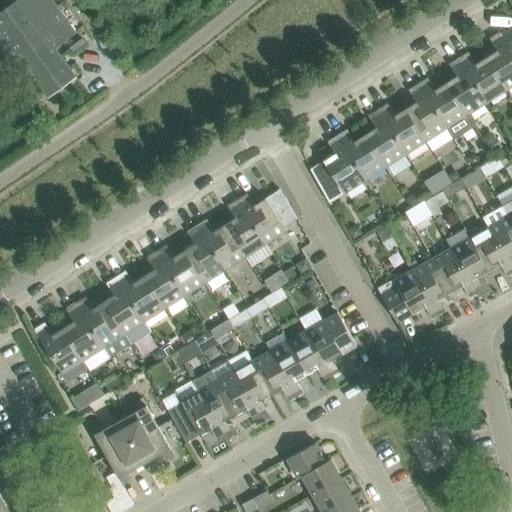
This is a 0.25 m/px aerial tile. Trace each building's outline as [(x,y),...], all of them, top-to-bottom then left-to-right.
[(15,0),(0,11),(0,60),(4,66),(19,56),(48,96),(75,76),(55,48),(75,33),(64,16),(51,0),(15,0)] [(497,50),(487,57),(508,92),(511,89),(511,28),(502,35),(500,32),(490,38),(497,50)] [(82,38),(69,47),(73,53),(86,43),(82,38)] [(468,52),(459,58),(488,105),(508,92),(487,57),(476,64),(468,52)] [(457,76),(446,83),(467,117),(488,105),(459,58),(449,64),(457,76)] [(421,82),(418,84),(447,130),(450,128),(467,117),(446,83),(436,90),(428,78),(421,82)] [(406,109),(427,142),(447,130),(418,84),(409,90),(416,102),(406,109)] [(387,103),(378,110),(406,155),(427,142),(406,109),(395,115),(387,103)] [(376,128),(365,134),(386,168),(406,155),(378,110),(368,116),(376,128)] [(347,129),(340,134),(368,179),(386,168),(365,134),(354,141),(347,129)] [(324,161),(311,169),(329,202),(330,203),(368,179),(340,134),(328,141),(335,154),(324,161)] [(496,137),(486,143),(492,153),(502,147),(496,137)] [(499,157),(504,165),(511,160),(507,153),(499,157)] [(482,161),(479,156),(474,154),(467,158),(470,164),(473,167),(482,161)] [(481,166),(482,167),(487,176),(496,171),(490,161),(481,166)] [(487,176),(482,167),(472,172),(478,182),(487,176)] [(456,170),(447,175),(452,182),(460,177),(456,170)] [(445,187),(442,188),(444,192),(447,198),(449,197),(450,196),(466,186),(461,177),(445,187)] [(247,193),(237,199),(266,244),(287,230),(284,227),(297,219),(287,200),(279,189),(255,205),(247,193)] [(415,191),(406,196),(412,206),(421,200),(415,191)] [(449,202),(443,191),(425,201),(430,210),(435,218),(442,214),(439,208),(449,202)] [(266,244),(237,199),(228,205),(236,218),(225,224),(246,257),(266,244)] [(405,212),(412,222),(430,210),(425,201),(424,200),(405,212)] [(511,200),(503,205),(511,220),(511,200)] [(511,220),(503,205),(502,206),(508,216),(491,226),(511,264),(511,220)] [(207,219),(197,225),(225,270),(245,257),(251,268),(252,267),(225,224),(214,231),(207,219)] [(386,222),(375,228),(382,239),(393,233),(386,222)] [(195,243),(184,250),(205,283),(225,270),(197,225),(187,231),(195,243)] [(359,226),(353,225),(347,228),(353,238),(363,233),(359,226)] [(511,264),(491,226),(472,236),(491,270),(501,264),(507,276),(511,273),(511,264)] [(464,228),(446,239),(451,248),(453,247),(478,293),(490,286),(483,274),(491,270),(472,236),(469,238),(464,228)] [(166,245),(156,251),(185,296),(205,283),(184,250),(174,257),(166,245)] [(451,248),(434,258),(453,291),(463,285),(470,298),(478,293),(453,247),(451,248)] [(155,269),(144,276),(165,308),(167,307),(173,316),(187,306),(182,298),(185,296),(156,251),(147,257),(155,269)] [(415,260),(412,262),(441,314),(446,311),(439,299),(453,291),(434,258),(419,266),(415,260)] [(411,271),(378,289),(397,323),(426,307),(432,319),(441,314),(412,262),(408,264),(411,271)] [(126,271),(116,277),(145,321),(165,308),(144,276),(134,283),(126,271)] [(145,321),(116,277),(106,283),(114,295),(104,302),(124,334),(130,344),(151,331),(145,321)] [(274,292),(263,299),(269,308),(280,301),(274,292)] [(85,297),(76,303),(104,347),(105,347),(111,356),(130,344),(124,335),(124,334),(104,302),(93,309),(85,297)] [(251,318),(269,308),(263,299),(246,309),(251,318)] [(74,321),(63,328),(84,360),(104,347),(76,303),(66,309),(74,321)] [(234,329),(251,318),(246,309),(228,320),(234,329)] [(307,330),(331,376),(339,372),(332,360),(357,346),(338,313),(324,321),(324,320),(322,321),(307,330)] [(234,329),(228,320),(211,330),(216,339),(234,329)] [(331,376),(301,320),(300,320),(306,331),(289,340),(307,374),(317,368),(324,381),(331,376)] [(89,368),(84,360),(63,328),(53,335),(45,323),(34,329),(68,381),(89,368)] [(216,339),(211,330),(195,340),(200,349),(216,339)] [(181,360),(200,349),(195,340),(176,352),(181,360)] [(289,340),(271,350),(297,396),(303,392),(296,380),(307,374),(289,340)] [(163,349),(168,356),(175,352),(170,345),(163,349)] [(271,350),(254,360),(272,394),(282,388),(289,400),(297,396),(271,350)] [(272,394),(254,360),(235,371),(260,417),(268,413),(261,400),(272,394)] [(235,415),(211,370),(194,380),(225,437),(227,439),(238,433),(233,425),(227,424),(225,421),(235,415)] [(260,417),(235,371),(217,381),(235,415),(247,408),(254,421),(260,417)] [(103,383),(109,392),(126,382),(120,373),(103,383)] [(167,408),(187,442),(211,429),(218,441),(225,437),(194,380),(175,391),(180,401),(167,408)] [(71,399),(77,411),(89,404),(83,392),(71,399)] [(137,411),(121,420),(133,442),(159,427),(142,398),(133,403),(137,411)] [(91,427),(107,456),(133,442),(121,420),(104,429),(100,422),(91,427)] [(159,427),(133,442),(145,463),(161,454),(165,461),(175,456),(159,427)] [(115,498),(106,503),(110,511),(121,511),(134,505),(134,504),(123,485),(133,480),(129,473),(145,463),(133,442),(107,456),(115,471),(107,476),(113,487),(110,489),(115,498)] [(316,443),(287,458),(298,477),(331,459),(330,459),(326,461),(316,443)] [(331,459),(298,477),(299,478),(303,476),(313,494),(341,478),(331,459)] [(341,478),(313,494),(323,511),(325,511),(352,497),(341,478)] [(258,509),(258,510),(274,502),(268,490),(252,499),(258,509)] [(0,511),(10,511),(0,493),(0,511)] [(360,511),(352,497),(325,511),(360,511)] [(246,511),(252,511),(258,509),(252,499),(242,504),(246,511)]
